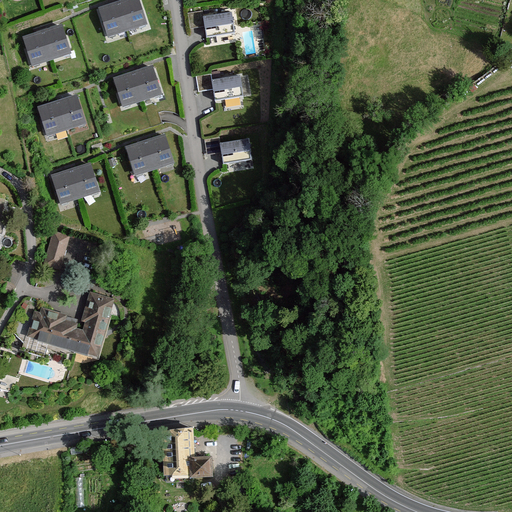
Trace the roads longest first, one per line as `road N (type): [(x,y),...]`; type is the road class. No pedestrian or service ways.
road 1 (residential): [(175,0),(242,410)]
road 2 (tertiary): [(242,410),(0,444)]
road 3 (tertiary): [(416,511),(281,423),(242,410)]
